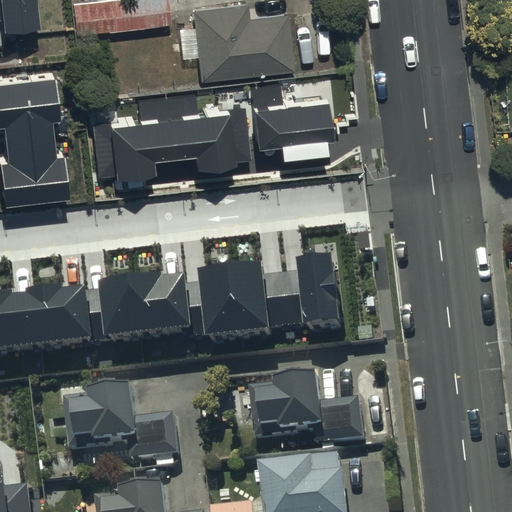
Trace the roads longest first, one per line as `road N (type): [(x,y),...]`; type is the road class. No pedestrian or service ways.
road 1 (residential): [(0,235),(430,186)]
road 2 (tertiary): [(469,511),(430,186)]
road 3 (tertiary): [(430,186),(409,0)]
